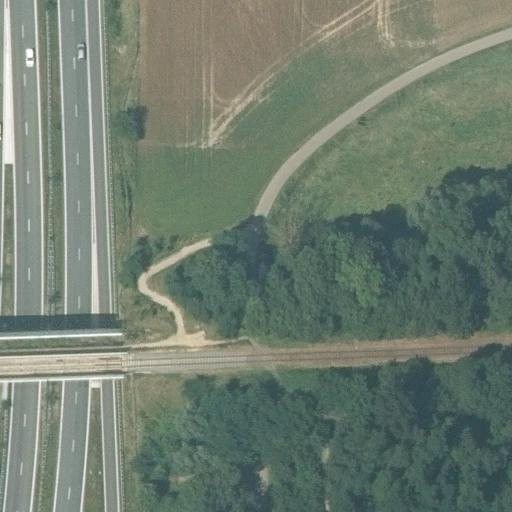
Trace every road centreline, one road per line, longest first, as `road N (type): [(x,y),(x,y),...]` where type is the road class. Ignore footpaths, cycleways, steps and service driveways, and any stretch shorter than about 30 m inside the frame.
road 1 (trunk): [(20,0),(30,231),(15,511)]
road 2 (trunk): [(111,511),(106,388),(77,170)]
road 3 (trunk): [(67,511),(77,170)]
road 4 (trunk): [(77,170),(71,0)]
road 5 (trunk): [(14,0),(0,135)]
